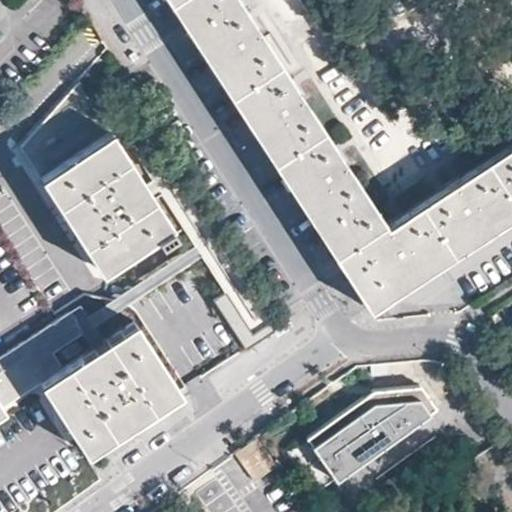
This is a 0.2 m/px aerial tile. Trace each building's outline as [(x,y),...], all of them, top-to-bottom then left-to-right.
[(238,0),(168,0),(368,306),(511,212),(511,142),(499,150),(428,196),(386,224),(355,176),(320,124),(288,76),(261,34),(238,0)] [(100,277),(171,232),(148,195),(109,132),(38,177),(100,277)] [(173,261),(202,247),(222,287),(215,290),(240,341),(266,329),(215,226),(167,249),(173,261)] [(133,325),(38,387),(83,456),(178,394),(133,325)] [(361,460),(392,439),(388,433),(396,428),(400,433),(435,407),(419,387),(374,390),(307,438),(322,458),(337,478),(361,460)] [(388,433),(392,439),(400,433),(396,428),(388,433)] [(248,439),(232,449),(250,479),(266,469),(248,439)]
